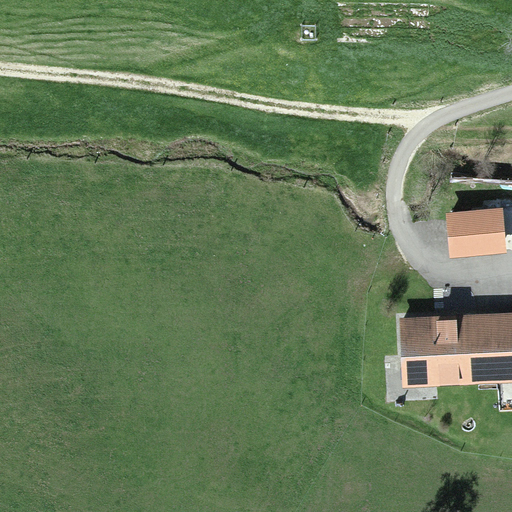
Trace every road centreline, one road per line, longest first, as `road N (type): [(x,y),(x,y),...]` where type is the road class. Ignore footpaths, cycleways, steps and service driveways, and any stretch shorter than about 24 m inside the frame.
road 1 (track): [(511,91),(430,121),(0,71)]
road 2 (track): [(444,281),(405,234),(394,201),(399,160),(430,121)]
